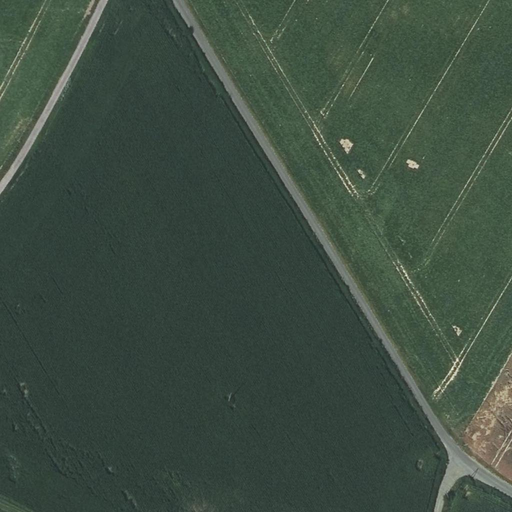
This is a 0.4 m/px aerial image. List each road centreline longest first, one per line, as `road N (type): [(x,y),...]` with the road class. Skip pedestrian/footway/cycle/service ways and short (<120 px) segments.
road 1 (unclassified): [(511,491),(446,440),(177,0)]
road 2 (track): [(102,0),(0,183)]
